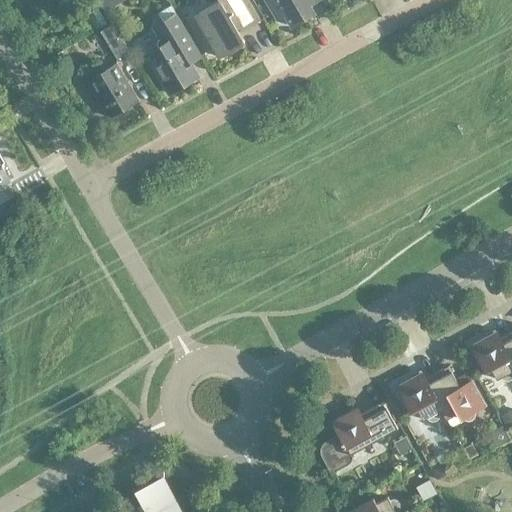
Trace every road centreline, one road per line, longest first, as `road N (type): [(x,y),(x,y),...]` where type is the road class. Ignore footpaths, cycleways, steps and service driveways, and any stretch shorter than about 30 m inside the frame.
road 1 (residential): [(84,184),(430,0)]
road 2 (unclassified): [(260,380),(511,245)]
road 3 (residential): [(189,366),(84,184)]
road 4 (residential): [(0,510),(176,420)]
road 5 (residential): [(84,184),(0,36)]
